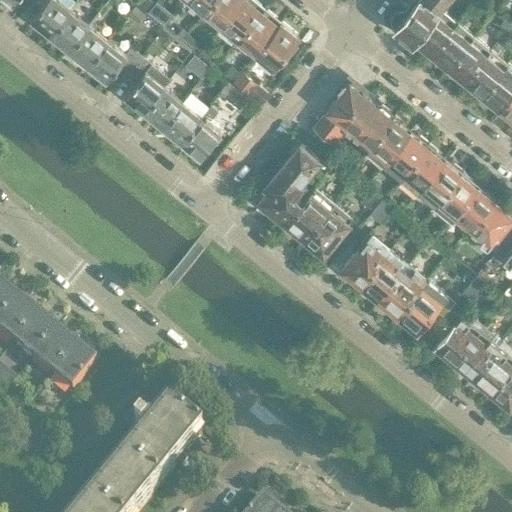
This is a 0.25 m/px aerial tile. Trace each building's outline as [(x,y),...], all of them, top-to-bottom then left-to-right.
[(36,0),(41,4),(31,16),(39,22),(38,24),(47,32),(49,30),(69,5),(62,0),(36,0)] [(149,9),(154,2),(151,0),(139,0),(139,1),(144,5),(149,9)] [(192,0),(205,10),(213,0),(192,0)] [(213,0),(205,10),(222,24),(240,0),(213,0)] [(240,0),(222,24),(239,38),(263,8),(261,7),(261,3),(257,0),(240,0)] [(388,19),(413,39),(440,6),(444,0),(414,0),(408,8),(401,3),(394,3),(387,12),(388,19)] [(503,0),(500,0),(495,6),(504,13),(510,5),(503,0)] [(144,11),(136,4),(129,12),(137,19),(144,11)] [(69,5),(49,30),(58,38),(56,40),(66,47),(67,45),(88,21),(69,5)] [(440,6),(413,39),(421,46),(425,46),(432,51),(457,20),(440,6)] [(264,9),(263,8),(239,38),(255,51),(279,22),(279,21),(274,17),(274,13),(268,8),(264,9)] [(507,29),(511,23),(504,18),(500,23),(507,29)] [(281,55),(293,40),(299,33),(281,19),(279,21),(279,22),(255,51),(273,65),(281,55)] [(457,20),(432,51),(437,55),(437,59),(446,66),(474,33),(457,20)] [(88,21),(67,45),(77,53),(75,55),(84,62),(86,60),(106,36),(88,21)] [(199,51),(204,45),(187,31),(183,37),(199,51)] [(474,33),(446,66),(455,74),(459,73),(466,79),(491,47),(474,33)] [(106,36),(86,60),(95,68),(94,70),(103,77),(104,76),(106,77),(116,65),(125,73),(142,53),(131,45),(126,52),(106,36)] [(298,44),(293,40),(281,55),(286,59),(298,44)] [(214,50),(206,43),(204,45),(199,51),(207,57),(214,50)] [(491,47),(466,79),(471,83),(472,87),(481,95),(508,61),(491,47)] [(142,53),(125,73),(135,80),(125,92),(133,99),(132,101),(141,109),(142,107),(143,107),(163,82),(146,68),(152,61),(142,53)] [(511,64),(508,61),(481,95),(489,102),(493,101),(499,106),(511,90),(511,64)] [(258,83),(242,69),(233,79),(250,93),(262,103),(270,92),(258,83)] [(347,121),(371,141),(395,112),(382,102),(378,102),(363,90),(365,88),(349,75),(335,92),(338,94),(309,129),(327,144),(332,137),(333,138),(347,121)] [(247,96),(228,80),(220,90),(239,106),(247,96)] [(163,82),(143,107),(152,115),(150,116),(159,124),(161,122),(182,98),(163,82)] [(511,90),(499,106),(505,111),(506,115),(511,120),(511,90)] [(182,98),(161,122),(170,130),(169,132),(178,139),(180,137),(200,113),(182,98)] [(395,112),(371,141),(367,146),(385,160),(410,129),(404,124),(403,120),(395,112)] [(200,113),(180,137),(189,145),(187,147),(197,154),(198,152),(200,154),(220,129),(200,113)] [(410,129),(385,160),(402,174),(429,141),(420,133),(416,134),(410,129)] [(292,150),(273,174),(296,192),(303,183),(300,180),(319,156),(300,141),(299,142),(295,142),(291,147),(292,150)] [(429,141),(402,174),(419,188),(444,157),(438,152),(438,148),(429,141)] [(350,164),(360,151),(349,142),(338,155),(350,164)] [(450,161),(444,157),(419,188),(436,202),(463,169),(454,161),(450,161)] [(463,169),(436,202),(453,216),(478,185),(472,180),(472,175),(463,169)] [(296,192),(273,174),(266,182),(269,185),(259,198),(273,210),(274,214),(281,220),(286,220),(303,198),(296,192)] [(303,198),(286,220),(292,225),(292,229),(300,235),(304,235),(305,236),(334,200),(315,184),(303,198)] [(478,185),(453,216),(470,230),(498,197),(488,189),(484,189),(478,185)] [(373,209),(384,196),(373,187),(362,200),(373,209)] [(384,196),(373,209),(371,211),(381,220),(394,204),(384,196)] [(503,225),(511,213),(511,212),(506,208),(506,203),(498,197),(470,230),(487,244),(503,225)] [(334,200),(305,236),(323,250),(353,215),(334,200)] [(489,259),(511,232),(503,225),(487,244),(481,252),(489,259)] [(362,240),(344,263),(350,268),(348,271),(361,281),(390,246),(369,229),(361,239),(362,240)] [(495,265),(503,256),(511,244),(511,232),(489,259),(482,267),(487,272),(493,264),(495,265)] [(511,263),(511,244),(503,256),(511,263)] [(390,246),(361,281),(362,282),(361,286),(368,291),(372,290),(380,297),(409,261),(390,246)] [(409,261),(380,297),(387,302),(386,306),(393,312),(397,310),(398,312),(428,276),(409,261)] [(452,281),(463,290),(477,272),(466,264),(452,281)] [(477,272),(463,290),(473,298),(487,280),(477,272)] [(428,276),(398,312),(410,321),(412,319),(419,324),(446,291),(428,276)] [(0,319),(18,297),(0,282),(0,319)] [(38,314),(18,297),(0,319),(0,331),(14,343),(38,314)] [(435,342),(454,358),(484,322),(465,306),(435,342)] [(57,330),(38,314),(14,343),(33,359),(57,330)] [(484,322),(454,358),(455,358),(455,362),(462,367),(466,367),(473,373),(498,342),(492,336),(496,332),(484,322)] [(77,346),(57,330),(33,359),(53,375),(77,346)] [(498,342),(473,373),(480,378),(480,383),(486,388),(491,387),(492,388),(511,363),(511,345),(508,342),(505,347),(498,342)] [(97,362),(77,346),(53,375),(72,391),(97,362)] [(511,363),(492,388),(504,398),(507,394),(511,398),(511,363)] [(146,437),(119,470),(84,511),(138,511),(177,465),(183,470),(191,459),(186,455),(203,433),(171,407),(152,430),(141,421),(142,419),(134,413),(126,423),(134,429),(135,428),(146,437)] [(252,511),(280,511),(264,498),(252,511)]
